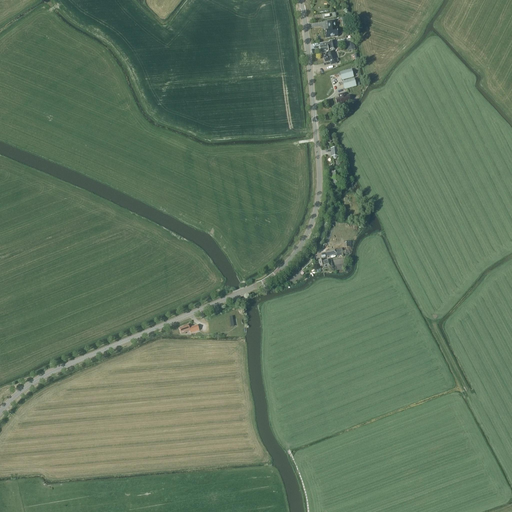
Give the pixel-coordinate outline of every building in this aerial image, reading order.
[(325,30),(326,39),(338,37),(337,28),(336,28),(335,20),(327,22),(328,30),(325,30)] [(321,53),(328,51),(328,50),(334,49),(333,42),(328,43),(322,44),(323,46),(320,47),(321,53)] [(335,60),(333,52),(328,53),(322,55),(325,63),(330,62),(332,66),(337,64),(336,63),(338,62),(337,59),(335,60)] [(342,81),(354,78),(351,70),(339,73),(342,81)] [(344,90),(356,87),(354,79),(342,82),(344,90)] [(345,93),(338,95),(339,98),(335,99),(337,106),(350,102),(348,96),(346,97),(345,93)] [(340,186),(339,179),(341,179),(340,170),(333,171),(333,172),(329,172),(330,180),(331,179),(332,186),(340,186)] [(342,251),(342,249),(335,250),(335,249),(325,252),(326,257),(336,254),(336,256),(343,255),(343,254),(346,254),(346,251),(342,251)] [(332,264),(331,260),(329,260),(324,261),(324,260),(318,261),(320,267),(325,266),(325,268),(330,267),(330,265),(332,264)] [(189,329),(187,325),(183,327),(179,329),(181,333),(185,332),(185,333),(190,332),(190,334),(199,331),(197,325),(189,329)]
